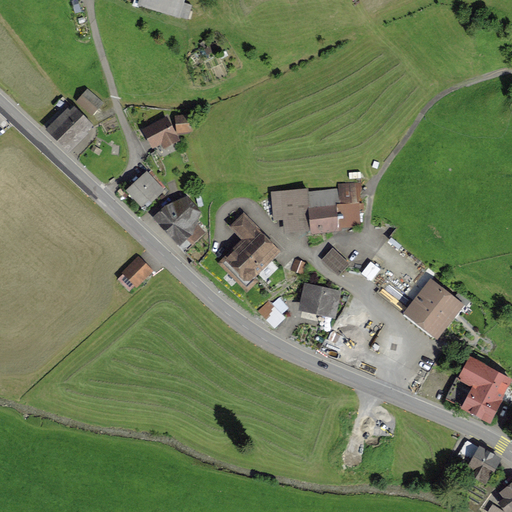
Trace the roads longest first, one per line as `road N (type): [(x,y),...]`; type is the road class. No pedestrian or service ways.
road 1 (secondary): [(511,452),(239,325),(0,102)]
road 2 (track): [(367,230),(378,177),(426,106),(511,72)]
